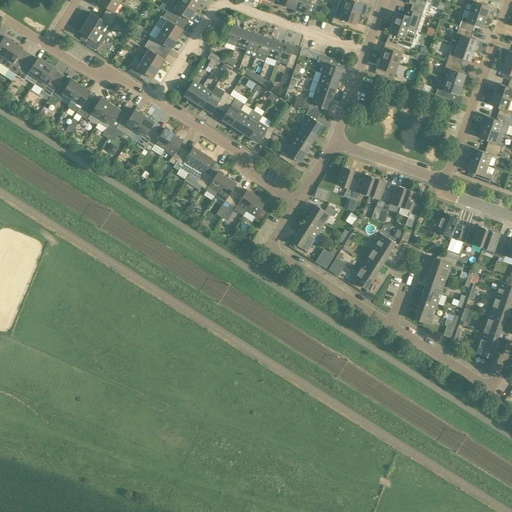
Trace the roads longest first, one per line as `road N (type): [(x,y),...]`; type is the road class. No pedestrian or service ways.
road 1 (residential): [(155,100),(222,3),(365,52)]
road 2 (residential): [(390,326),(267,248),(295,203)]
road 3 (residential): [(442,187),(509,0)]
road 4 (residential): [(295,203),(250,174),(246,158),(155,100)]
road 5 (residential): [(511,349),(489,391),(390,326)]
road 6 (residential): [(155,100),(47,45)]
